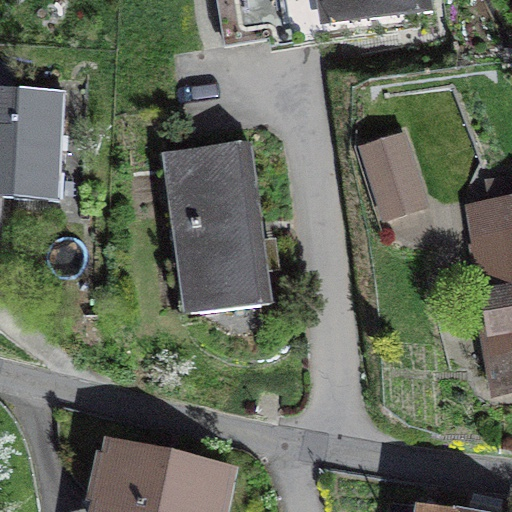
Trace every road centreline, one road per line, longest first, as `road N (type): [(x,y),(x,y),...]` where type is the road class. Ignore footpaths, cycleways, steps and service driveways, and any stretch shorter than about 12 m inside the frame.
road 1 (residential): [(0,376),(284,442)]
road 2 (residential): [(284,442),(511,477)]
